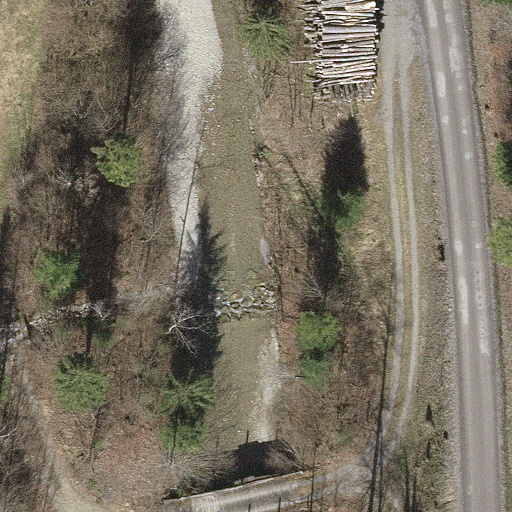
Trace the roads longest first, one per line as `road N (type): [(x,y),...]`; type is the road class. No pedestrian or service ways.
road 1 (track): [(424,0),(396,46),(412,267),(396,421),(366,471),(223,511)]
road 2 (track): [(440,0),(452,55),(484,511)]
road 3 (track): [(63,511),(13,361)]
